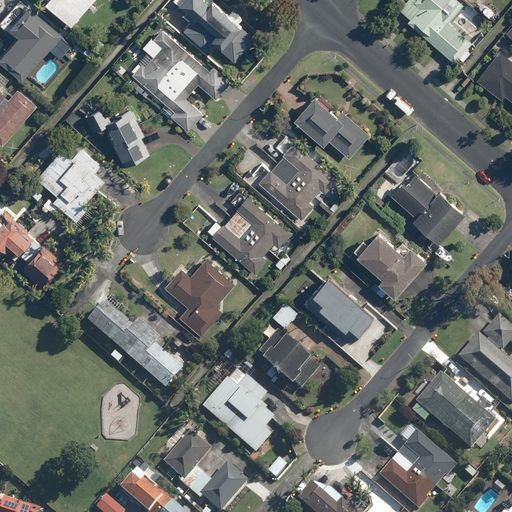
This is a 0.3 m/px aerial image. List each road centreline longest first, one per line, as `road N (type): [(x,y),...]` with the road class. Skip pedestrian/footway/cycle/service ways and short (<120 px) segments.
road 1 (residential): [(325,20),(140,232)]
road 2 (residential): [(511,232),(327,443)]
road 3 (residential): [(511,181),(325,20)]
